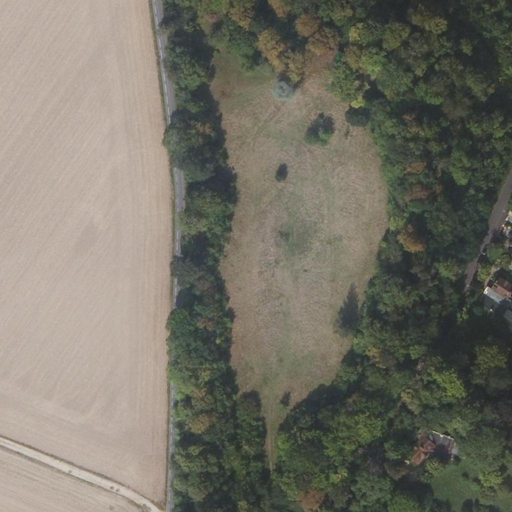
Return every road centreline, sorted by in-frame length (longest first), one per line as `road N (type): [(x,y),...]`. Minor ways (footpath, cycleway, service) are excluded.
road 1 (unclassified): [(155,0),(182,228),(170,323),(169,511)]
road 2 (unclassified): [(308,511),(392,435),(511,184)]
road 3 (track): [(0,447),(150,511)]
